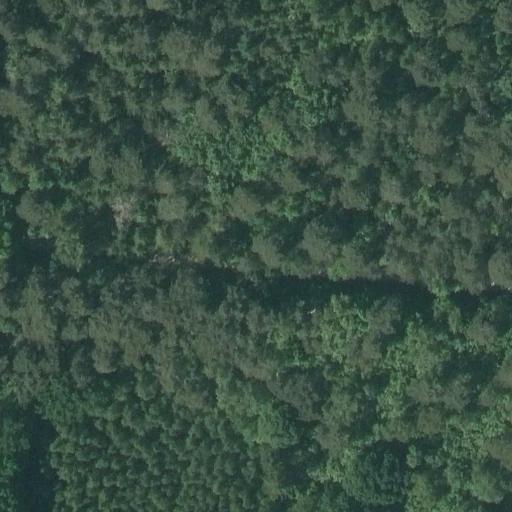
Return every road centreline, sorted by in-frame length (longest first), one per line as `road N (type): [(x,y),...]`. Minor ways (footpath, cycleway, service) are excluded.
road 1 (track): [(0,236),(511,283)]
road 2 (track): [(119,0),(0,105)]
